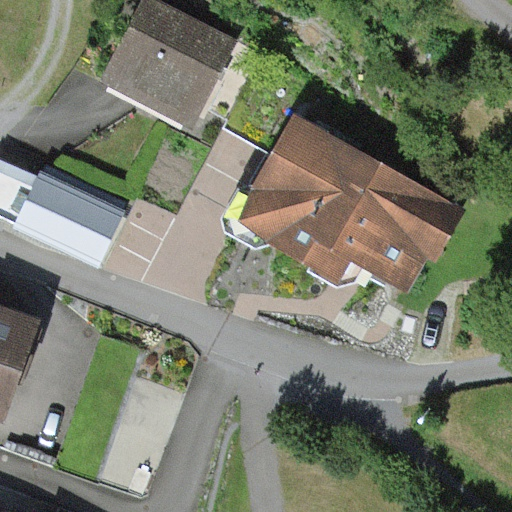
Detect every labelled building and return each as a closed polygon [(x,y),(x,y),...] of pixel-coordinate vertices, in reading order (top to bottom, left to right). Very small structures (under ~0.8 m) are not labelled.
[(227,48),(146,7),(112,73),(192,114),(202,95),(227,48)] [(468,210),(280,118),(223,235),(335,290),(342,275),(418,312),(468,210)] [(0,218),(19,227),(41,180),(0,160),(0,218)] [(120,216),(41,180),(19,227),(98,264),(120,216)] [(0,317),(0,403),(27,327),(0,317)] [(163,361),(106,341),(60,471),(118,491),(163,361)]
